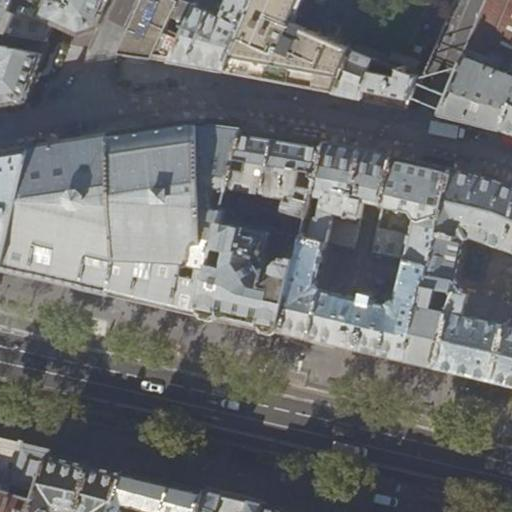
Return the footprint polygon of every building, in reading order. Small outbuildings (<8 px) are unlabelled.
[(0,0),(0,43),(44,55),(49,41),(4,33),(3,32),(17,0),(0,0)] [(4,33),(49,41),(54,25),(80,37),(89,33),(98,30),(111,0),(17,0),(3,32),(4,33)] [(148,0),(123,54),(171,62),(183,34),(169,28),(174,17),(188,23),(198,0),(148,0)] [(198,0),(188,23),(183,34),(171,62),(196,66),(226,71),(257,0),(198,0)] [(257,0),(226,71),(249,76),(273,80),(334,92),(353,49),(419,77),(421,73),(426,75),(457,0),(257,0)] [(511,0),(487,0),(461,64),(439,115),(470,123),(502,131),(511,106),(511,0)] [(36,78),(44,55),(0,43),(0,104),(28,100),(36,78)] [(353,49),(334,92),(339,93),(383,103),(409,109),(419,77),(353,49)] [(511,106),(502,131),(511,134),(511,106)] [(192,123),(34,147),(6,268),(189,311),(195,313),(201,314),(223,221),(226,209),(231,188),(245,128),(203,124),(192,123)] [(268,132),(245,128),(231,188),(287,198),(285,211),(310,216),(307,228),(306,233),(315,236),(319,218),(311,215),(318,186),(302,183),(305,169),(321,171),(328,142),(268,132)] [(385,154),(344,145),(328,142),(321,171),(318,186),(311,215),(319,218),(315,236),(314,238),(329,241),(355,247),(359,225),(334,220),(336,211),(361,218),(365,201),(384,205),(395,156),(385,154)] [(0,266),(6,268),(34,147),(26,149),(0,152),(0,266)] [(404,158),(395,156),(384,205),(413,212),(417,218),(413,239),(378,231),(374,252),(408,260),(431,265),(453,169),(404,158)] [(431,265),(408,362),(412,363),(465,376),(493,382),(511,386),(511,187),(510,187),(497,181),(453,169),(431,265)] [(271,233),(223,221),(201,314),(211,316),(283,333),(303,249),(291,246),(287,260),(286,260),(284,260),(283,261),(282,261),(281,262),(281,263),(281,265),(279,264),(278,266),(270,264),(265,257),(271,233)] [(329,241),(314,238),(306,236),(303,249),(283,333),(341,346),(378,355),(408,362),(431,265),(408,260),(399,302),(392,306),(374,302),(376,295),(364,293),(363,299),(324,291),(320,283),(329,241)] [(511,400),(511,386),(493,382),(490,395),(511,400)] [(14,445),(0,441),(0,511),(34,511),(51,456),(52,454),(14,445)] [(88,464),(51,456),(34,511),(113,511),(126,472),(88,464)] [(201,511),(208,490),(153,476),(127,470),(126,472),(113,511),(201,511)] [(263,511),(266,504),(245,499),(208,490),(201,511),(263,511)]
